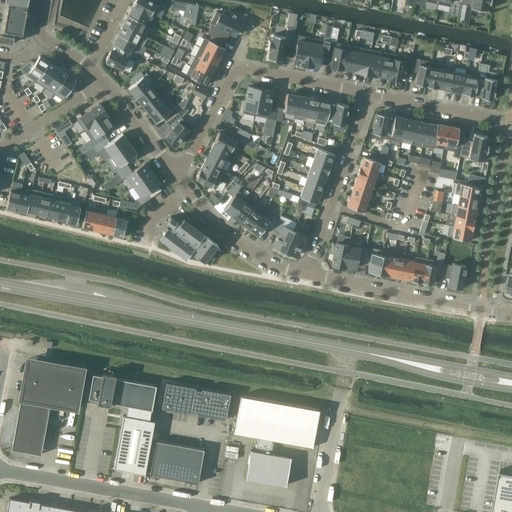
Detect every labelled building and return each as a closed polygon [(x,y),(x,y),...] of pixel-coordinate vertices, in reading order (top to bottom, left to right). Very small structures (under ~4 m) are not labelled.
[(8,0),(3,34),(0,33),(0,40),(13,43),(13,40),(17,41),(19,34),(22,34),(26,9),(27,5),(28,0),(8,0)] [(135,0),(133,5),(151,14),(151,15),(155,17),(160,6),(154,3),(155,1),(153,0),(135,0)] [(462,0),(462,4),(460,3),(460,5),(471,7),(471,10),(485,13),(487,4),(490,4),(490,0),(462,0)] [(185,11),(184,17),(186,18),(192,21),(191,24),(195,26),(199,5),(186,3),(185,11)] [(151,15),(151,14),(133,5),(128,15),(149,26),(150,25),(145,23),(150,14),(151,15)] [(230,12),(228,17),(216,11),(210,23),(212,24),(208,33),(212,35),(224,41),(228,32),(235,35),(236,34),(238,35),(242,26),(240,25),(243,19),(230,12)] [(284,45),(290,47),(293,34),(297,14),(290,13),(287,27),(285,37),(273,34),(271,41),(269,41),(267,49),(270,49),(268,58),(270,58),(269,60),(279,62),(279,60),(281,61),(284,45)] [(123,25),(145,35),(149,26),(128,15),(123,25)] [(140,45),(136,42),(140,34),(144,36),(145,35),(123,25),(118,34),(140,45)] [(361,30),(361,31),(359,37),(359,38),(372,40),(373,33),(361,30)] [(140,45),(118,34),(114,44),(135,54),(140,45)] [(299,64),(306,66),(311,38),(299,35),(300,35),(293,34),(290,47),(297,48),(294,62),(300,64),(299,64)] [(204,38),(200,46),(220,56),(225,48),(221,46),(224,41),(212,35),(209,40),(204,38)] [(311,38),(306,66),(312,67),(312,66),(318,67),(321,53),(327,54),(329,42),(330,41),(324,39),(323,40),(311,38)] [(342,69),(347,45),(336,43),(336,42),(330,41),(329,42),(327,54),(333,55),(331,67),(342,69)] [(115,66),(123,70),(129,59),(128,58),(130,53),(135,55),(135,54),(114,44),(105,61),(107,62),(106,63),(114,67),(115,66)] [(342,69),(353,71),(357,52),(358,47),(347,45),(342,69)] [(220,56),(200,46),(195,56),(216,66),(219,60),(220,56)] [(366,74),(369,55),(370,50),(359,48),(355,71),(366,74)] [(366,74),(377,76),(381,52),(370,50),(369,55),(366,74)] [(389,78),(394,55),(383,52),(379,76),(389,78)] [(394,55),(389,78),(400,81),(403,69),(409,71),(411,57),(405,56),(394,54),(394,55)] [(26,76),(36,82),(49,62),(40,56),(35,63),(31,60),(20,68),(24,73),(27,75),(26,76)] [(191,65),(211,76),(216,66),(195,56),(192,62),(191,65)] [(411,57),(409,71),(418,72),(415,84),(426,86),(431,62),(420,59),(411,57)] [(45,88),(58,68),(49,62),(36,82),(45,88)] [(432,62),(431,62),(426,86),(437,88),(442,64),(432,62)] [(191,65),(186,75),(206,85),(211,76),(191,65)] [(443,69),(439,88),(450,90),(455,67),(444,65),(443,69)] [(450,90),(461,93),(465,74),(466,69),(455,67),(450,90)] [(58,68),(45,88),(54,94),(67,74),(58,68)] [(474,96),(475,95),(478,77),(479,72),(468,70),(463,93),(474,96)] [(128,89),(135,97),(150,85),(143,77),(144,76),(140,71),(130,79),(134,84),(128,89)] [(486,72),(485,78),(478,77),(475,95),(481,96),(481,97),(493,99),(493,98),(495,98),(497,89),(495,89),(498,75),(486,72)] [(76,80),(67,74),(54,94),(63,100),(70,90),(72,91),(76,84),(75,83),(76,80)] [(135,97),(142,106),(157,93),(150,85),(135,97)] [(255,115),(260,89),(248,86),(243,113),(255,115)] [(267,119),(274,120),(277,107),(270,106),(273,91),(260,89),(255,115),(267,118),(267,119)] [(164,102),(157,93),(142,106),(149,114),(164,102)] [(275,120),(282,122),(284,112),(295,114),(299,95),(288,93),(284,109),(277,107),(274,120),(275,120)] [(304,121),(305,116),(309,97),(299,95),(295,114),(294,119),(304,121)] [(315,123),(320,99),(309,97),(305,116),(304,121),(315,123)] [(175,107),(167,98),(164,102),(149,114),(156,123),(162,118),(166,123),(177,113),(180,111),(176,107),(175,107)] [(326,125),(327,120),(330,102),(320,99),(315,123),(326,125)] [(349,105),(330,102),(327,120),(333,122),(333,123),(345,125),(347,116),(348,116),(349,108),(348,107),(349,105)] [(84,130),(107,114),(100,103),(77,120),(84,130)] [(227,109),(225,114),(222,119),(228,121),(233,124),(235,119),(233,118),(231,115),(233,112),(227,109)] [(191,125),(181,118),(177,113),(166,123),(172,130),(166,137),(175,145),(177,143),(179,144),(184,137),(183,136),(191,125)] [(395,116),(377,113),(376,115),(375,114),(373,123),(375,123),(372,137),(384,140),(384,138),(390,140),(395,116)] [(92,147),(106,137),(102,132),(113,124),(107,114),(84,130),(91,139),(88,141),(78,148),(82,153),(92,147)] [(402,137),(406,119),(395,116),(390,140),(401,142),(402,137)] [(267,119),(264,135),(272,136),(275,120),(274,120),(267,119)] [(402,137),(401,142),(411,144),(412,139),(416,121),(406,119),(402,137)] [(423,141),(427,123),(416,121),(412,139),(423,141)] [(433,147),(438,123),(437,123),(437,125),(427,123),(423,141),(422,146),(433,148),(433,147)] [(444,149),(448,126),(438,123),(433,147),(444,149)] [(448,126),(444,149),(454,151),(453,156),(459,158),(463,140),(457,139),(459,128),(448,126)] [(240,128),(237,134),(248,140),(251,134),(240,128)] [(219,132),(214,142),(236,153),(241,143),(245,145),(248,140),(237,134),(234,139),(219,132)] [(60,136),(66,147),(72,143),(65,133),(60,136)] [(130,143),(122,133),(109,142),(106,137),(92,147),(96,152),(98,151),(105,161),(111,156),(130,143)] [(463,140),(460,156),(469,158),(483,161),(484,153),(487,153),(488,145),(486,145),(488,136),(485,135),(486,134),(477,133),(477,134),(474,133),(473,142),(469,141),(469,142),(463,140)] [(235,153),(236,153),(214,142),(210,151),(230,161),(234,153),(235,153)] [(118,175),(128,167),(125,162),(137,153),(130,143),(111,156),(118,166),(114,169),(118,175)] [(381,146),(380,153),(387,155),(388,147),(381,146)] [(334,154),(318,148),(314,158),(331,164),(334,154)] [(230,162),(230,161),(210,151),(205,160),(225,170),(221,168),(225,160),(230,162)] [(380,162),(385,164),(386,160),(387,157),(375,154),(373,160),(380,162)] [(377,172),(380,162),(373,160),(363,156),(360,166),(377,172)] [(310,168),(327,174),(331,164),(314,158),(310,168)] [(225,170),(205,160),(200,169),(221,180),(225,170)] [(127,176),(134,186),(152,173),(145,163),(132,172),(128,167),(118,175),(121,180),(127,176)] [(265,167),(256,163),(253,167),(261,173),(265,167)] [(377,172),(360,166),(357,176),(374,182),(377,172)] [(307,177),(324,183),(327,174),(310,168),(307,177)] [(216,189),(221,180),(200,169),(196,179),(198,180),(198,181),(204,184),(204,183),(216,189)] [(438,174),(438,176),(444,177),(455,180),(456,172),(439,169),(439,170),(440,170),(438,174)] [(85,175),(93,187),(100,183),(93,173),(90,175),(88,173),(85,175)] [(152,173),(134,186),(141,196),(136,199),(140,205),(151,198),(147,192),(159,183),(152,173)] [(469,175),(468,181),(484,185),(485,178),(469,175)] [(354,186),(370,192),(374,182),(357,176),(354,186)] [(444,177),(438,176),(434,186),(441,188),(444,177)] [(324,183),(307,177),(304,187),(320,193),(324,183)] [(233,197),(224,210),(233,216),(247,197),(238,190),(241,186),(237,182),(232,187),(228,191),(228,192),(233,197)] [(459,194),(478,198),(480,187),(457,182),(455,194),(459,195),(459,194)] [(275,195),(277,193),(278,189),(272,187),(269,186),(267,189),(275,195)] [(350,196),(367,201),(370,192),(354,186),(350,196)] [(16,210),(22,188),(21,188),(21,189),(11,187),(6,207),(16,210)] [(304,187),(300,197),(311,201),(317,203),(320,193),(304,187)] [(32,189),(31,190),(22,188),(16,210),(27,212),(27,211),(32,189)] [(37,213),(42,191),(32,189),(27,211),(37,213)] [(42,191),(37,213),(46,216),(52,194),(42,191)] [(46,216),(56,218),(62,196),(52,194),(46,216)] [(476,208),(478,198),(459,194),(459,195),(457,204),(457,205),(476,208)] [(56,218),(66,221),(70,203),(61,201),(62,196),(56,218)] [(297,202),(309,206),(311,201),(300,197),(300,196),(297,202)] [(367,201),(350,196),(347,206),(364,211),(367,201)] [(233,216),(242,223),(253,208),(253,207),(255,203),(247,197),(233,216)] [(119,206),(125,208),(137,210),(138,207),(140,205),(136,199),(133,202),(120,199),(120,201),(120,202),(119,206)] [(66,221),(66,222),(76,224),(80,207),(71,205),(71,203),(70,203),(66,221)] [(242,223),(251,230),(265,211),(255,203),(253,207),(253,208),(242,223)] [(455,216),(474,219),(476,208),(457,205),(457,204),(453,204),(451,215),(455,216)] [(86,209),(82,227),(92,229),(96,212),(86,209)] [(273,217),(265,211),(251,230),(259,236),(266,226),(273,230),(279,218),(274,215),(273,217)] [(106,214),(96,212),(92,229),(102,232),(106,214)] [(106,214),(102,232),(112,234),(116,217),(106,214)] [(159,238),(186,259),(191,252),(204,262),(217,244),(183,218),(179,223),(170,216),(167,221),(166,220),(163,225),(166,228),(159,238)] [(455,216),(454,226),(472,230),(474,219),(455,216)] [(116,217),(112,234),(122,237),(123,234),(127,235),(130,220),(116,217)] [(359,227),(361,221),(349,217),(347,223),(359,227)] [(279,218),(273,230),(279,233),(274,246),(285,251),(296,226),(295,225),(294,230),(283,225),(284,221),(279,218)] [(454,226),(449,225),(447,236),(470,241),(472,230),(454,226)] [(296,226),(285,251),(297,256),(307,230),(296,226)] [(344,267),(345,266),(350,241),(349,241),(348,245),(336,242),(336,244),(334,244),(333,250),(335,250),(332,265),(344,267)] [(357,260),(363,261),(366,249),(360,247),(361,244),(350,241),(345,266),(356,268),(357,260)] [(366,249),(363,261),(370,262),(368,271),(379,274),(384,250),(373,248),(372,250),(366,249)] [(384,250),(379,274),(389,276),(393,257),(394,252),(384,250)] [(414,261),(404,259),(400,278),(410,280),(415,256),(414,261)] [(415,256),(410,280),(421,282),(426,259),(415,256)] [(389,276),(400,278),(404,259),(393,257),(389,276)] [(437,261),(426,259),(421,282),(432,284),(434,275),(440,276),(443,263),(437,262),(437,261)] [(459,288),(461,288),(466,266),(452,263),(452,265),(443,263),(440,276),(450,278),(448,285),(450,286),(450,288),(459,290),(459,288)] [(28,359),(26,371),(24,374),(22,378),(22,382),(23,387),(12,449),(41,455),(50,403),(76,408),(83,369),(28,359)] [(114,468),(144,474),(154,421),(149,420),(151,409),(156,385),(114,378),(115,375),(103,373),(101,380),(92,378),(89,394),(99,396),(97,403),(109,405),(110,402),(127,405),(126,416),(123,415),(114,468)] [(224,419),(226,420),(230,394),(201,388),(201,390),(195,389),(195,387),(185,385),(185,386),(168,383),(167,387),(165,386),(162,408),(163,408),(168,408),(167,409),(191,413),(191,411),(197,412),(197,414),(220,418),(224,418),(224,419)] [(313,447),(319,409),(241,395),(234,433),(235,433),(235,432),(258,436),(255,452),(251,451),(251,450),(250,449),(245,478),(246,478),(247,475),(256,477),(255,478),(285,484),(285,485),(286,485),(291,457),(290,457),(290,458),(271,455),(274,439),(312,446),(312,447),(313,447)] [(156,441),(150,475),(198,483),(204,449),(156,441)] [(511,511),(511,473),(501,472),(501,470),(500,470),(492,511),(511,511)] [(57,511),(59,506),(39,503),(40,501),(30,499),(29,501),(9,497),(6,511),(57,511)]
